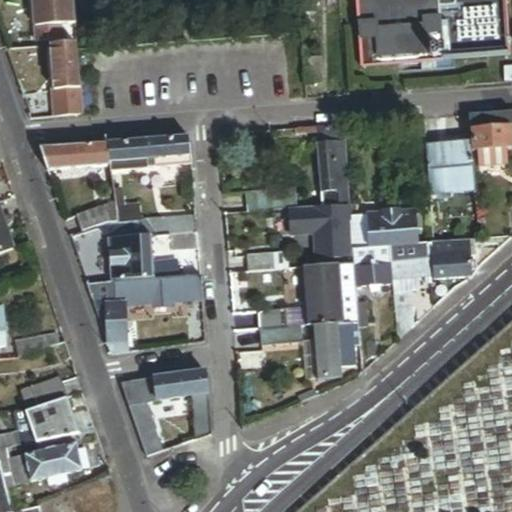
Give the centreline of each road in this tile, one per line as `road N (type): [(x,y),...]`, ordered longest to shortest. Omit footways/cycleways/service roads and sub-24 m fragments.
road 1 (residential): [(244,511),(511,283)]
road 2 (residential): [(203,124),(511,99)]
road 3 (residential): [(17,139),(98,374)]
road 4 (residential): [(222,361),(203,124)]
road 5 (residential): [(17,139),(203,124)]
road 6 (residential): [(232,511),(222,361)]
road 7 (residential): [(98,374),(142,511)]
road 8 (residential): [(98,374),(222,361)]
